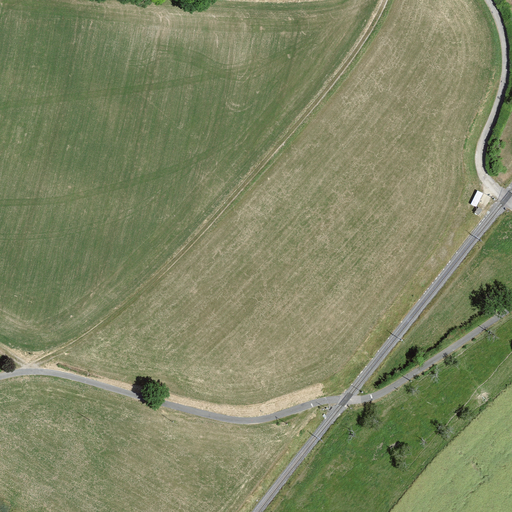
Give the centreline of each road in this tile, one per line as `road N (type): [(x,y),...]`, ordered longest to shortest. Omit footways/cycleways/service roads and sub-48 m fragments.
road 1 (track): [(379,0),(362,47),(255,177),(137,293),(29,371),(0,347)]
road 2 (unclassified): [(0,378),(29,371),(227,418),(263,419),(323,400),(372,397),(511,306)]
